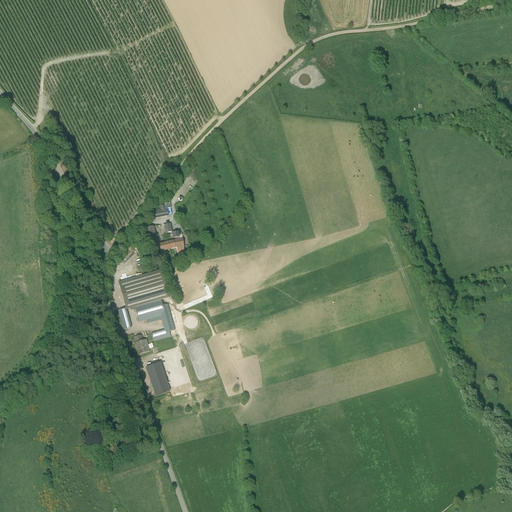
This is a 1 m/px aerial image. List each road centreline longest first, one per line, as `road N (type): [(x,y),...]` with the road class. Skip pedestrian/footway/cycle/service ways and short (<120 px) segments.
road 1 (track): [(135,229),(219,122),(303,47),(336,33),(439,17)]
road 2 (unclassified): [(185,511),(106,304),(105,251)]
road 3 (unclassified): [(105,251),(39,137),(0,92)]
road 4 (unclassified): [(0,396),(46,344),(65,281),(105,251)]
